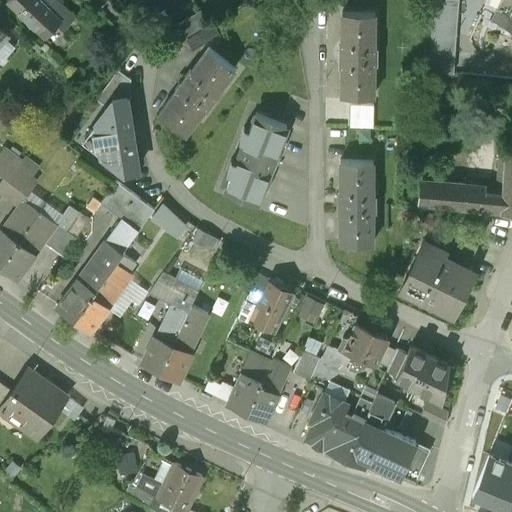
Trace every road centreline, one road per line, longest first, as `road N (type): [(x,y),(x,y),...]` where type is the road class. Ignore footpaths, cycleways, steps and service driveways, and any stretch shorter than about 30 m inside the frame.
road 1 (secondary): [(287,464),(148,402),(0,303)]
road 2 (residential): [(140,42),(147,59),(143,118),(165,177),(210,222),(306,269)]
road 3 (residential): [(306,269),(316,245),(312,18)]
road 4 (residential): [(306,269),(486,352)]
road 5 (residential): [(442,511),(486,352)]
road 6 (secondary): [(404,511),(287,464)]
